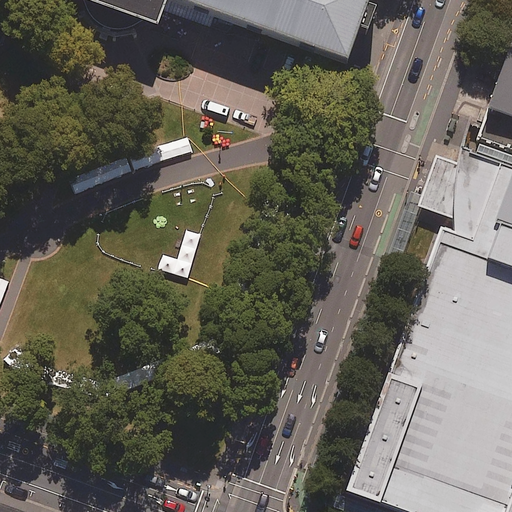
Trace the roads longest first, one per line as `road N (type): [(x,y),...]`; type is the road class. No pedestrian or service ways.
road 1 (trunk): [(437,0),(254,511)]
road 2 (tertiary): [(162,511),(0,453)]
